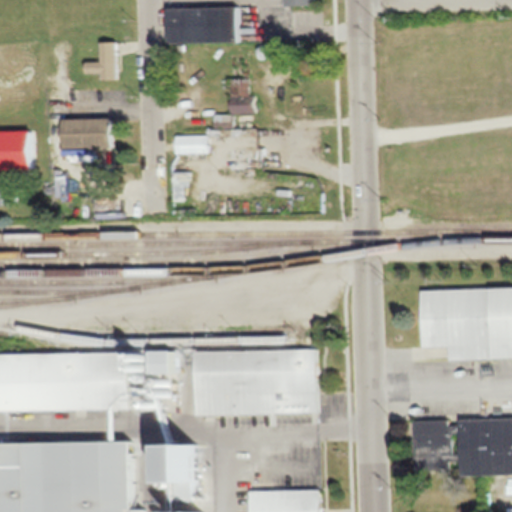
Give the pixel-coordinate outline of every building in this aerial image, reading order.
[(240,7),(170,8),(170,44),(241,43),(240,7)] [(119,78),(119,42),(103,42),(103,61),(89,61),(89,73),(103,73),(103,78),(119,78)] [(232,80),(232,113),(256,113),(256,94),(249,94),(249,80),(232,80)] [(67,118),(67,148),(115,148),(115,118),(67,118)] [(210,152),(210,137),(179,137),(179,152),(210,152)] [(253,149),(229,149),(229,170),(253,170),(253,149)] [(0,186),(0,204),(21,204),(21,187),(0,186)] [(511,287),(424,290),(425,348),(451,347),(452,360),(511,358),(511,287)] [(319,414),(318,350),(198,351),(198,415),(319,414)] [(0,354),(0,391),(0,411),(133,409),(132,353),(0,354)] [(179,372),(179,354),(163,354),(163,364),(172,364),(172,372),(179,372)] [(511,417),(461,418),(461,424),(453,424),(453,420),(416,420),(417,474),(511,473),(511,417)] [(0,511),(144,511),(145,511),(135,511),(134,442),(0,443),(0,511)] [(175,445),(175,500),(197,500),(197,445),(175,445)] [(251,511),(320,511),(321,490),(252,491),(251,511)]
